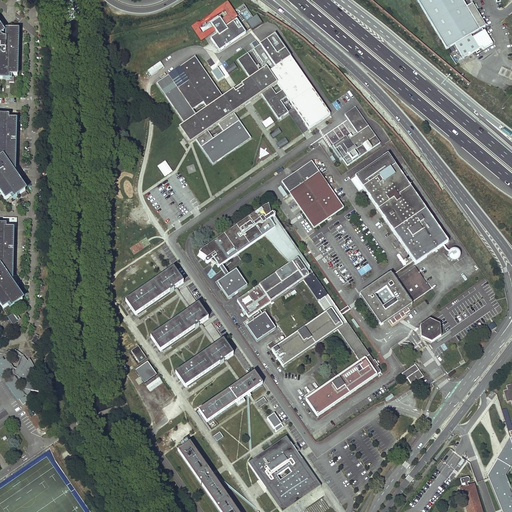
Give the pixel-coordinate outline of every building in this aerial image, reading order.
[(415,0),(446,51),(455,46),(483,29),(485,28),(472,5),(466,9),(461,0),(415,0)] [(238,16),(228,2),(192,27),(202,41),(216,31),(214,27),(203,34),(199,29),(202,26),(203,25),(225,10),(229,15),(222,20),(226,25),(238,16)] [(243,5),(235,11),(238,15),(241,13),(246,21),(252,17),(243,5)] [(253,30),(263,23),(258,15),(247,22),(253,30)] [(237,19),(227,26),(226,25),(222,20),(221,18),(212,24),(214,27),(216,31),(218,33),(211,38),(220,51),(247,32),(237,19)] [(4,34),(0,28),(0,79),(8,80),(9,80),(9,82),(14,83),(14,76),(18,76),(19,31),(15,31),(11,31),(10,30),(4,34)] [(483,29),(455,46),(463,60),(475,53),(477,55),(480,53),(479,51),(482,49),(483,51),(493,46),(483,29)] [(262,94),(279,119),(289,112),(281,101),(283,99),(287,97),(309,129),(331,114),(276,34),(254,49),(266,67),(260,71),(248,53),(238,60),(251,78),(223,96),(195,56),(179,67),(189,81),(178,88),(169,74),(157,83),(184,123),(178,127),(187,139),(189,143),(190,144),(196,140),(213,164),(252,138),(238,118),(234,113),(246,105),(262,94)] [(151,76),(164,66),(160,61),(147,71),(151,76)] [(237,68),(234,63),(225,69),(228,74),(237,68)] [(380,143),(355,107),(344,114),(357,133),(348,140),(346,136),(333,145),(347,166),(380,143)] [(15,168),(16,121),(13,121),(13,117),(7,117),(0,116),(0,191),(6,200),(14,195),(16,195),(17,196),(20,195),(23,198),(28,194),(14,174),(14,171),(14,169),(15,168)] [(265,128),(274,123),(271,117),(262,122),(265,128)] [(281,133),(278,128),(270,134),(273,139),(281,133)] [(288,143),(285,138),(276,144),(280,149),(288,143)] [(363,189),(413,261),(415,264),(416,265),(449,242),(447,238),(445,239),(387,155),(351,180),(359,192),(363,189)] [(165,160),(157,165),(164,176),(172,171),(165,160)] [(343,208),(311,162),(281,183),(313,229),(343,208)] [(286,195),(280,187),(278,189),(284,197),(286,195)] [(341,316),(339,313),(300,257),(275,229),(272,220),(274,219),(275,218),(275,217),(275,216),(274,215),(273,214),(272,214),(271,215),(268,206),(198,253),(207,259),(206,260),(205,260),(205,261),(205,262),(205,263),(206,264),(207,264),(208,263),(211,262),(218,267),(219,267),(221,265),(265,235),(291,263),(236,301),(248,318),(257,312),(258,313),(252,318),(254,321),(245,327),(256,342),(275,329),(264,314),(262,315),(259,310),(303,280),(325,313),(271,351),(282,367),(337,329),(360,362),(305,400),(317,416),(380,373),(341,316)] [(17,218),(2,217),(2,223),(7,224),(7,226),(10,226),(10,230),(14,230),(14,228),(17,228),(17,218)] [(300,257),(274,219),(272,220),(275,229),(300,257)] [(13,277),(14,230),(10,230),(10,226),(7,226),(0,225),(0,304),(3,309),(11,304),(13,304),(14,306),(18,304),(20,307),(25,303),(11,283),(11,280),(11,278),(13,277)] [(448,249),(447,259),(458,261),(460,250),(448,249)] [(392,281),(393,283),(395,281),(394,279),(415,264),(413,261),(392,276),(390,275),(361,295),(362,297),(358,299),(360,302),(364,299),(365,300),(392,281)] [(424,262),(417,267),(430,287),(437,282),(424,262)] [(368,263),(357,269),(361,276),(372,269),(368,263)] [(221,265),(219,267),(225,277),(228,275),(221,265)] [(392,281),(365,300),(381,324),(388,319),(392,324),(410,312),(406,306),(430,290),(415,268),(395,281),(393,283),(392,281)] [(184,283),(174,269),(169,273),(128,301),(138,315),(170,292),(171,293),(175,290),(174,289),(179,287),(184,283)] [(228,275),(225,277),(219,281),(221,284),(219,286),(221,289),(228,299),(247,286),(236,270),(228,275)] [(209,319),(199,305),(194,309),(153,337),(162,351),(195,328),(196,329),(200,326),(199,326),(203,323),(209,319)] [(348,306),(339,313),(341,316),(350,309),(348,306)] [(20,319),(16,312),(9,317),(13,324),(20,319)] [(430,320),(420,327),(421,338),(431,343),(441,337),(440,325),(430,320)] [(497,326),(494,321),(488,325),(492,330),(497,326)] [(217,346),(178,373),(187,387),(220,364),(220,365),(224,362),(226,360),(233,355),(224,341),(217,346)] [(131,351),(140,364),(147,358),(139,346),(131,351)] [(3,359),(0,360),(0,371),(4,377),(23,405),(30,399),(29,397),(32,395),(30,391),(31,390),(40,392),(41,388),(41,384),(39,383),(39,377),(37,369),(35,370),(33,364),(30,360),(28,362),(23,355),(20,357),(17,369),(14,368),(7,359),(4,361),(3,359)] [(156,375),(148,362),(136,371),(138,374),(137,374),(142,380),(144,383),(156,375)] [(422,378),(414,366),(402,375),(405,380),(407,379),(412,387),(420,382),(419,380),(422,378)] [(242,382),(199,412),(207,423),(236,403),(238,407),(245,402),(242,398),(249,395),(262,385),(254,374),(242,382)] [(150,392),(163,383),(159,377),(146,386),(150,392)] [(511,384),(506,386),(507,390),(503,391),(506,402),(511,401),(511,405),(511,404),(511,384)] [(264,397),(256,403),(259,408),(267,403),(264,397)] [(502,410),(508,431),(511,430),(511,427),(506,409),(502,410)] [(274,414),(267,419),(276,432),(283,427),(274,414)] [(219,432),(212,437),(216,442),(223,437),(219,432)] [(300,456),(287,437),(250,462),(263,481),(284,511),(321,485),(300,456)] [(505,446),(486,476),(501,511),(511,511),(511,437),(510,438),(505,446)] [(190,443),(179,451),(220,511),(236,511),(213,478),(216,477),(218,475),(213,467),(208,470),(190,443)] [(467,478),(460,479),(462,484),(465,483),(466,487),(460,489),(466,511),(481,511),(475,487),(475,485),(468,486),(467,483),(469,482),(470,481),(470,480),(469,478),(468,478),(467,478)]
